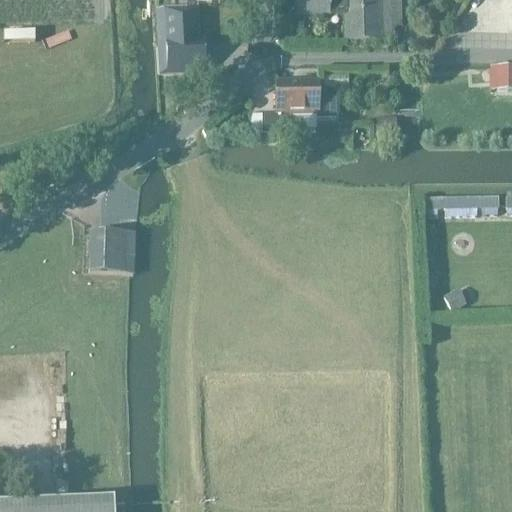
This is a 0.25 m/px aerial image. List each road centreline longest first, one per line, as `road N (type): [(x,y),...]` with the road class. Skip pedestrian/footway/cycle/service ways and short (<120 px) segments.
road 1 (unclassified): [(0,234),(203,112),(257,59)]
road 2 (unclassified): [(511,57),(257,59)]
